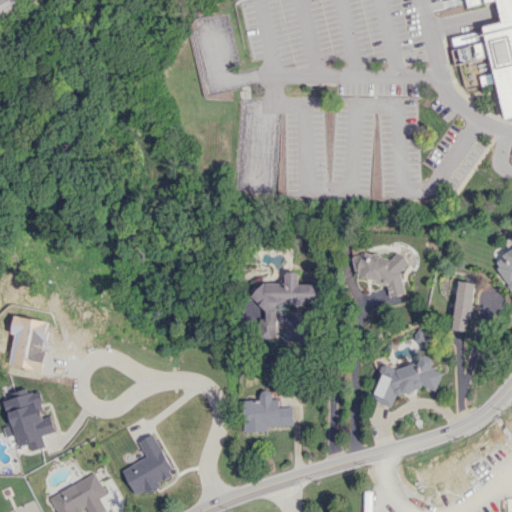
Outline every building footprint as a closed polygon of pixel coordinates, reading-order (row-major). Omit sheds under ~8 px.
[(511,0),(511,116),(507,118),(484,25),(502,20),(497,0),(492,0),(468,6),(466,0),(511,0)] [(511,248),(493,259),(511,292),(511,290),(511,248)] [(400,268),(407,267),(405,254),(381,258),(380,252),(352,256),(356,281),(385,276),(389,300),(405,297),(400,268)] [(316,284),(297,284),(297,272),(284,272),(284,286),(254,285),(254,309),(265,309),(264,337),(276,338),(277,304),(316,304),(316,284)] [(475,283),(458,280),(450,329),(467,332),(475,283)] [(372,400),(391,406),(394,397),(412,392),(413,389),(423,386),(435,391),(442,372),(433,370),(430,358),(425,356),(423,350),(419,351),(415,363),(395,368),(385,365),(381,365),(382,369),(372,400)] [(292,425),(292,407),(279,407),(279,399),(271,399),(271,390),(259,390),(259,400),(243,400),(243,435),(267,435),(267,425),(292,425)] [(4,400),(10,425),(3,427),(5,437),(15,434),(18,446),(28,443),(30,451),(45,447),(41,435),(54,432),(50,416),(42,418),(40,411),(44,410),(39,391),(4,400)] [(138,440),(146,458),(122,468),(135,497),(160,486),(158,482),(173,475),(154,433),(138,440)] [(57,511),(79,511),(87,509),(88,511),(102,511),(106,510),(100,498),(106,495),(96,473),(50,495),(57,511)] [(511,505),(511,476),(494,484),(501,500),(511,505)]
